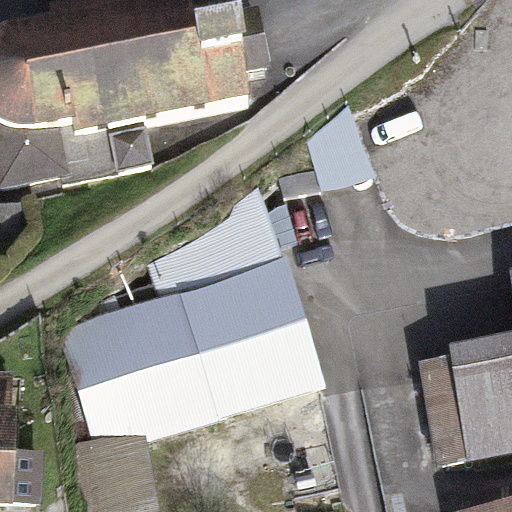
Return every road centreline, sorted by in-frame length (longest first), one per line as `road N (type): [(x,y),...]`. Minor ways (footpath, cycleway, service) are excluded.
road 1 (residential): [(0,316),(104,259),(436,0)]
road 2 (unknown): [(511,219),(394,257),(361,281),(237,438)]
